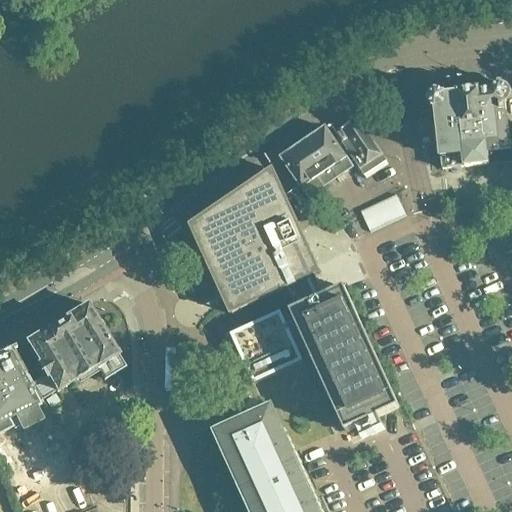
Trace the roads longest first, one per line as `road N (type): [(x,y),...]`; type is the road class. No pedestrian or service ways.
road 1 (secondary): [(114,251),(354,79),(396,59)]
road 2 (residential): [(153,511),(154,326),(114,251)]
road 3 (unknown): [(357,511),(349,484),(356,469),(377,460),(397,467),(418,511)]
road 4 (secondary): [(0,315),(114,251)]
